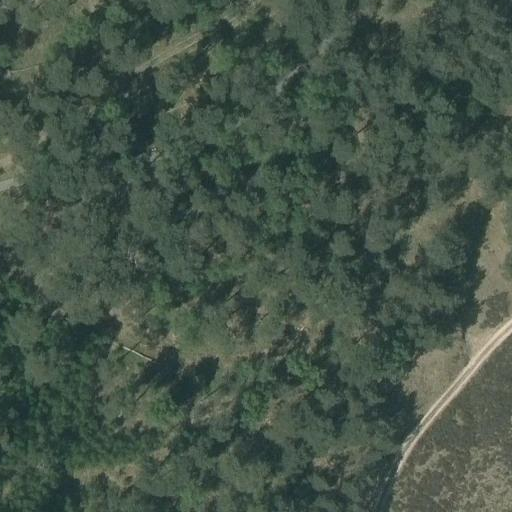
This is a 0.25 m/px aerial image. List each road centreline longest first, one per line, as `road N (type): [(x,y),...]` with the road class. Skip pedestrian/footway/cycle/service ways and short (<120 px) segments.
road 1 (track): [(219,0),(81,108),(0,156)]
road 2 (track): [(367,511),(387,451),(422,411),(458,387),(481,346),(511,321)]
